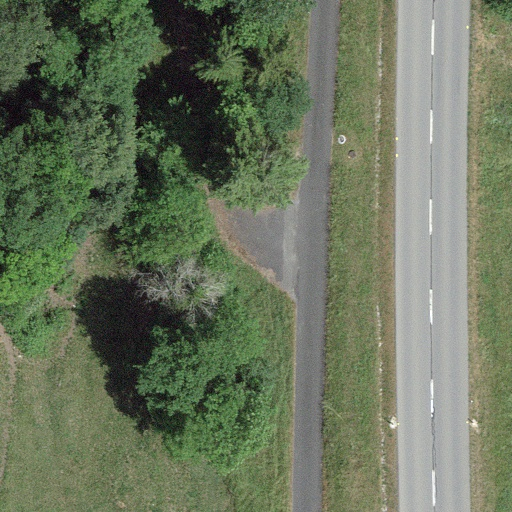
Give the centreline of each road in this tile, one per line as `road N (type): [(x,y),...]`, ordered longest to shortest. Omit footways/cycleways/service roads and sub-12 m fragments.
road 1 (track): [(328,0),(305,511)]
road 2 (primary): [(434,0),(436,511)]
